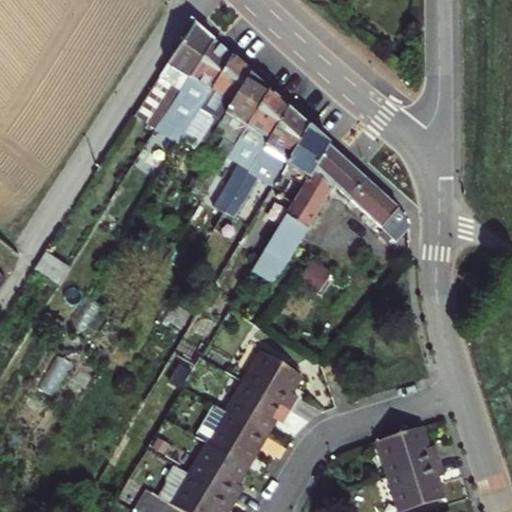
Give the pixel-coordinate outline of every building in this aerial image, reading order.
[(146,124),(157,131),(213,43),(194,25),(159,79),(170,86),(146,124)] [(205,100),(230,58),(213,43),(157,131),(168,138),(161,148),(172,156),(205,100)] [(202,155),(222,121),(250,76),(230,58),(205,100),(217,107),(191,149),(202,155)] [(245,134),(269,93),(250,76),(222,121),(245,134)] [(215,207),(226,213),(287,110),(269,93),(245,134),(238,145),(232,155),(242,161),(215,207)] [(287,110),(226,213),(195,265),(205,271),(263,176),(276,184),(290,162),(309,129),(287,110)] [(329,147),(309,129),(290,162),(297,166),(288,181),(303,190),(329,147)] [(210,192),(232,155),(238,145),(229,140),(201,187),(210,192)] [(279,231),(253,274),(275,287),(334,187),(353,199),(366,181),(329,147),(303,190),(296,202),(279,231)] [(366,181),(353,199),(395,226),(402,214),(366,181)] [(264,222),(279,231),(296,202),(281,194),(264,222)] [(317,250),(299,276),(322,291),(339,265),(317,250)] [(245,383),(289,410),(297,397),(290,392),(301,373),(264,350),(245,383)] [(282,422),(289,410),(245,383),(228,411),(265,433),(274,418),(282,422)] [(209,441),(247,464),(265,433),(228,411),(214,403),(196,433),(209,441)] [(381,443),(392,478),(441,463),(436,448),(429,451),(423,430),(422,430),(381,443)] [(209,441),(191,472),(236,499),(242,488),(235,484),(247,464),(209,441)] [(218,511),(221,508),(228,511),(236,499),(191,472),(173,461),(167,474),(168,485),(161,495),(189,511),(218,511)] [(441,463),(392,478),(403,511),(406,511),(444,500),(438,482),(446,479),(441,463)]
